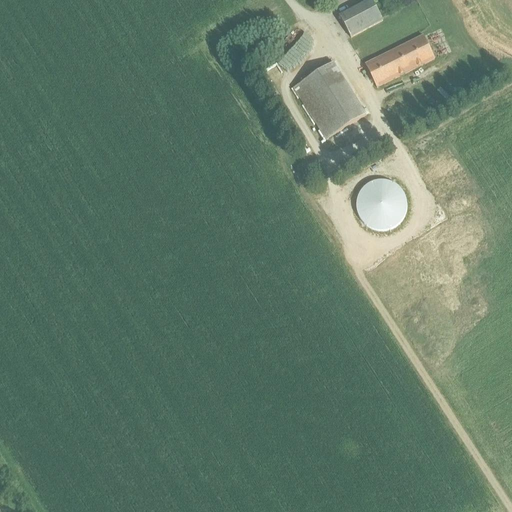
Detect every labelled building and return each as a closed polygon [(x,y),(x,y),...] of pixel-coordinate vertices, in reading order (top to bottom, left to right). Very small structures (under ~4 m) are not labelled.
[(368,0),(339,15),(351,39),(383,22),(371,0),(368,0)] [(366,65),(378,89),(435,60),(423,36),(366,65)] [(367,116),(334,64),(294,89),(327,141),(367,116)] [(467,73),(432,88),(439,104),(474,89),(467,73)] [(511,204),(465,114),(415,139),(484,271),(511,256),(511,204)] [(441,214),(377,247),(410,310),(474,276),(441,214)]
